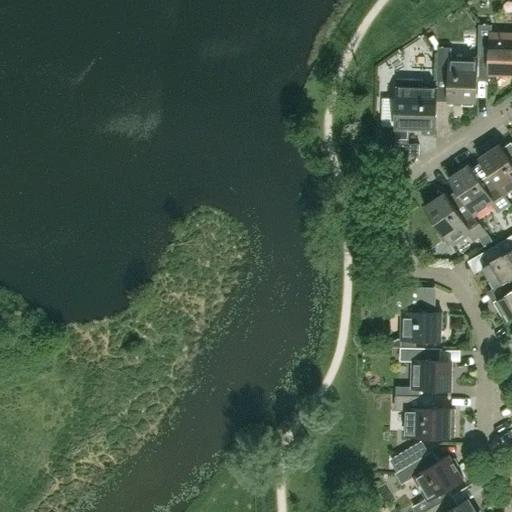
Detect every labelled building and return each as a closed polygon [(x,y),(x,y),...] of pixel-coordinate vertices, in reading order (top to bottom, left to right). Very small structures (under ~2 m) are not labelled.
[(511,74),(511,33),(491,33),(491,25),(479,25),(478,56),(490,57),(489,73),(511,74)] [(449,82),(448,101),(476,102),(478,60),(450,59),(451,48),(438,47),(437,82),(449,82)] [(423,134),(435,134),(437,89),(423,89),(423,79),(397,78),(395,155),(418,156),(419,145),(408,145),(408,129),(423,129),(423,134)] [(511,203),(504,193),(511,187),(511,143),(511,142),(502,148),(499,144),(478,158),(481,162),(509,204),(511,203)] [(499,211),(509,204),(481,162),(472,168),(469,164),(448,178),(485,233),(486,232),(473,214),(493,201),(499,211)] [(485,233),(448,178),(456,191),(448,197),(445,192),(424,206),(448,243),(468,230),(475,240),(485,233)] [(501,283),(501,284),(511,277),(511,235),(486,250),(492,261),(482,267),(494,287),(501,283)] [(511,277),(501,284),(507,294),(493,302),(505,322),(511,318),(511,277)] [(441,340),(442,312),(431,312),(431,287),(405,286),(390,297),(389,312),(401,312),(401,339),(441,340)] [(412,360),(411,396),(433,397),(433,389),(451,389),(452,361),(440,361),(440,348),(400,347),(400,360),(412,360)] [(454,437),(455,409),(438,409),(438,397),(395,396),(395,411),(406,411),(406,436),(454,437)] [(429,453),(422,442),(408,450),(415,461),(429,453)] [(401,484),(415,476),(433,507),(452,496),(454,494),(450,487),(463,479),(449,455),(439,461),(433,451),(429,453),(415,461),(395,473),(401,484)] [(474,511),(468,500),(457,506),(452,496),(433,507),(423,511),(474,511)]
